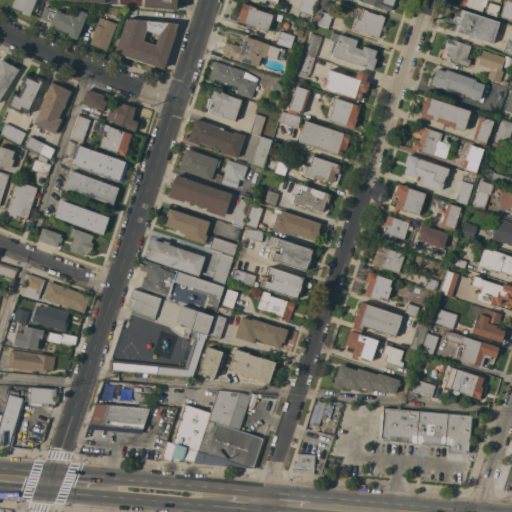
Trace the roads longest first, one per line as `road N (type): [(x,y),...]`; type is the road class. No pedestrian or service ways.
road 1 (residential): [(430,0),(257,511)]
road 2 (residential): [(211,0),(39,511)]
road 3 (residential): [(178,101),(0,31)]
road 4 (secondary): [(474,507),(311,495)]
road 5 (secondary): [(225,486),(94,474)]
road 6 (secondary): [(97,496),(227,507)]
road 7 (residential): [(116,288),(0,245)]
